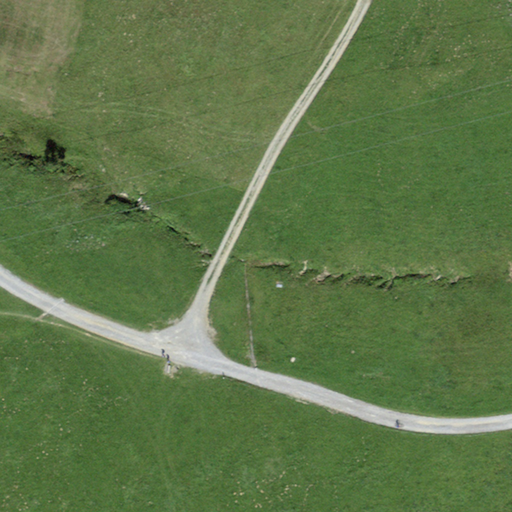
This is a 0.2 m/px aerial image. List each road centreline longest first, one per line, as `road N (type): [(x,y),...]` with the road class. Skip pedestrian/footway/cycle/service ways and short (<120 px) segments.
road 1 (track): [(365,0),(177,357)]
road 2 (track): [(511,426),(412,425),(177,357)]
road 3 (track): [(177,357),(31,298),(0,276)]
